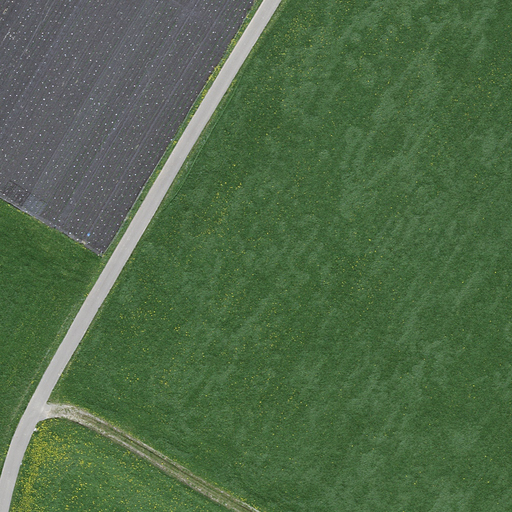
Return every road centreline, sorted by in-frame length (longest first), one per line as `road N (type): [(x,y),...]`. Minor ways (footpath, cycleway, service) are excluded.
road 1 (unclassified): [(0,511),(29,416),(273,0)]
road 2 (track): [(29,416),(81,417),(244,511)]
